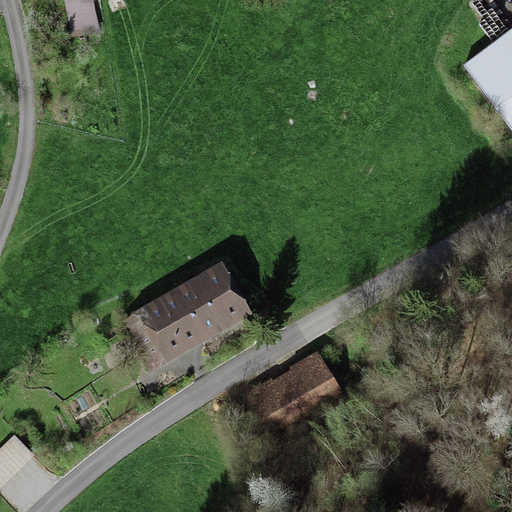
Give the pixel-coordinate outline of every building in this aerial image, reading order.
[(92,0),(72,0),(64,2),(72,40),(100,34),(97,20),(92,0)] [(511,34),(464,71),(511,135),(511,34)] [(150,373),(254,312),(222,258),(118,319),(150,373)] [(282,454),(356,408),(318,348),(290,366),(291,367),(274,378),(272,376),(244,394),(282,454)] [(14,434),(0,447),(0,485),(34,454),(14,434)]
